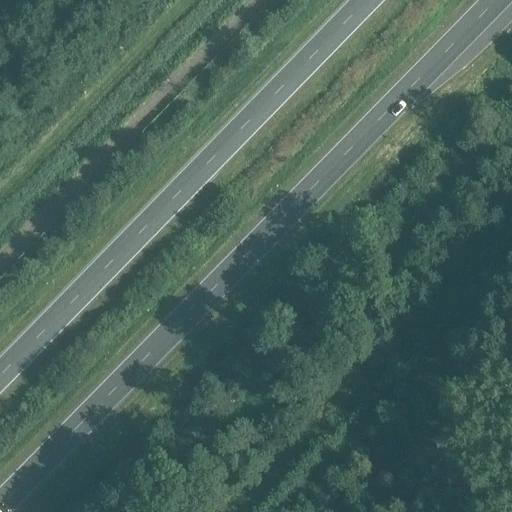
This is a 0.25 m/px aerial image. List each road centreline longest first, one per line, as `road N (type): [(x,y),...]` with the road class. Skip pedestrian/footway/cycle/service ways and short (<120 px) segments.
road 1 (trunk): [(0,505),(495,0)]
road 2 (trunk): [(368,0),(0,376)]
